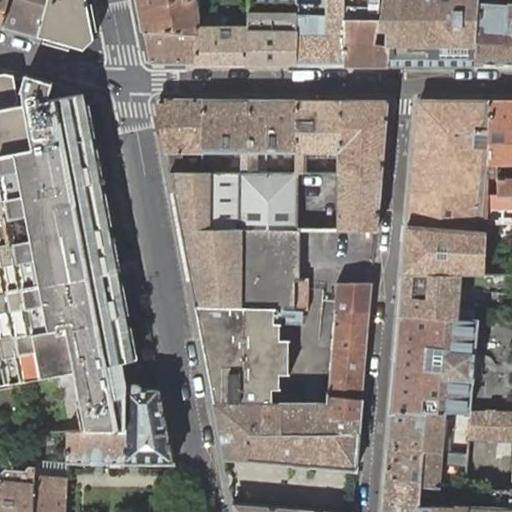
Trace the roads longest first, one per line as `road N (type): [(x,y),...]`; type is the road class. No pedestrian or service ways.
road 1 (tertiary): [(128,80),(209,511)]
road 2 (residential): [(399,81),(367,511)]
road 3 (tertiary): [(128,80),(399,81)]
road 4 (tertiary): [(0,45),(128,80)]
